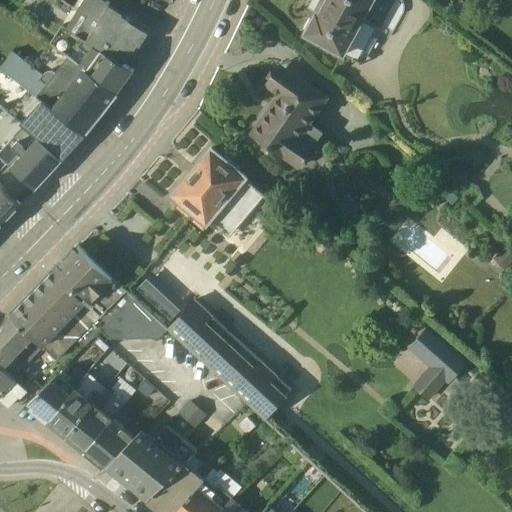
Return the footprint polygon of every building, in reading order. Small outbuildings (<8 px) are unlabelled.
[(94,42),(125,62),(132,51),(133,52),(139,42),(141,44),(150,30),(123,13),(125,11),(108,0),(83,0),(68,26),(84,36),(94,42)] [(364,18),(374,0),(322,0),(318,8),(316,7),(302,32),(345,54),(346,52),(363,61),(378,36),(373,33),(377,25),(364,18)] [(80,61),(119,90),(135,68),(125,62),(94,42),(84,36),(79,43),(88,50),(80,61)] [(30,87),(86,131),(119,90),(80,61),(70,54),(57,69),(55,68),(53,68),(51,68),(50,68),(48,69),(46,70),(45,71),(44,72),(14,48),(2,65),(30,87)] [(330,94),(282,60),(276,68),(273,66),(267,73),(270,75),(264,83),(277,92),(249,131),(264,141),(262,143),(270,149),(272,147),(296,166),(324,130),(311,121),(330,94)] [(340,82),(368,107),(374,100),(347,75),(340,82)] [(39,135),(64,156),(86,131),(30,87),(9,110),(25,123),(39,135)] [(32,142),(39,135),(25,123),(0,151),(13,163),(21,154),(15,148),(25,137),(32,142)] [(37,185),(64,156),(39,135),(32,142),(25,137),(15,148),(21,154),(13,163),(31,180),(37,185)] [(211,141),(169,192),(179,201),(177,204),(192,216),(205,227),(211,219),(229,234),(265,190),(248,176),(251,173),(211,141)] [(450,174),(465,181),(472,167),(457,159),(450,174)] [(0,223),(21,202),(15,196),(0,181),(0,223)] [(86,343),(103,326),(112,335),(162,335),(170,327),(130,289),(79,242),(12,311),(35,334),(44,343),(58,356),(78,336),(86,343)] [(164,311),(173,304),(148,273),(139,281),(164,311)] [(168,324),(265,415),(293,387),(196,295),(168,324)] [(0,323),(0,359),(5,365),(35,334),(12,311),(0,323)] [(412,382),(429,398),(446,379),(449,382),(469,360),(428,323),(408,346),(429,364),(412,382)] [(35,334),(5,365),(14,373),(27,358),(29,360),(44,343),(35,334)] [(0,394),(10,404),(22,392),(29,385),(14,373),(5,365),(0,359),(0,394)] [(30,399),(52,416),(88,371),(78,362),(70,372),(63,366),(30,399)] [(52,416),(70,430),(107,385),(108,384),(90,369),(88,371),(52,416)] [(134,384),(133,409),(146,409),(146,395),(154,395),(154,385),(134,384)] [(70,430),(88,446),(116,413),(128,398),(117,389),(114,391),(107,385),(70,430)] [(180,410),(196,423),(207,411),(191,397),(180,410)] [(108,461),(136,434),(124,423),(126,421),(116,413),(88,446),(108,461)] [(149,495),(195,451),(199,447),(168,422),(155,435),(144,426),(136,434),(108,461),(111,464),(110,465),(125,477),(126,476),(149,495)] [(269,437),(282,449),(291,439),(278,428),(269,437)] [(291,439),(282,449),(302,467),(311,458),(291,439)] [(149,495),(169,511),(174,511),(206,476),(196,467),(203,458),(195,451),(149,495)] [(174,511),(218,511),(234,494),(241,485),(221,467),(219,468),(215,465),(206,476),(174,511)] [(218,511),(252,511),(236,497),(237,496),(234,494),(218,511)] [(282,511),(270,502),(260,511),(282,511)]
